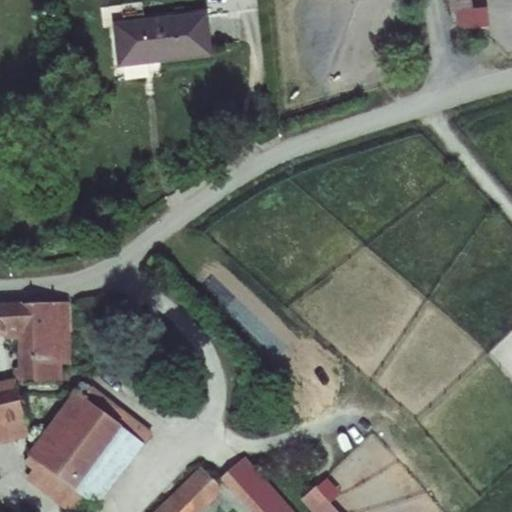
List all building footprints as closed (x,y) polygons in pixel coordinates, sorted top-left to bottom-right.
[(202,0),(199,0),(139,8),(145,50),(159,49),(158,43),(208,37),(202,0)] [(450,0),(452,27),(476,26),(474,0),(450,0)] [(139,8),(113,11),(118,53),(145,50),(139,8)] [(0,300),(0,328),(20,328),(20,334),(67,332),(67,299),(0,300)] [(67,361),(67,332),(20,334),(22,381),(60,381),(61,361),(67,361)] [(29,438),(72,472),(117,415),(73,381),(29,438)] [(0,421),(26,415),(18,382),(0,385),(0,421)] [(204,511),(225,493),(242,511),(300,511),(247,454),(219,479),(205,464),(153,511),(204,511)] [(316,511),(346,511),(319,483),(303,498),(316,511)]
